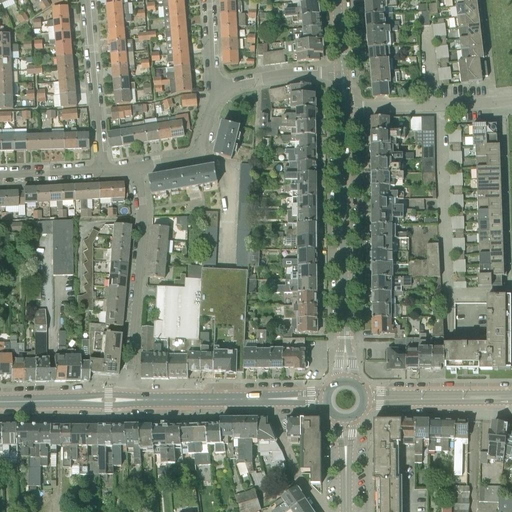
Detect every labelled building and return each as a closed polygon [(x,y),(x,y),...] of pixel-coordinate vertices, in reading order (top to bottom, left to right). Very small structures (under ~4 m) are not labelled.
[(367,17),(385,16),(385,9),(397,8),(397,1),(394,1),(365,3),(367,17)] [(221,15),(242,14),(241,2),(220,3),(221,15)] [(321,15),(318,2),(297,4),(298,10),(285,11),(285,19),(292,18),(321,15)] [(108,18),(129,16),(128,4),(122,4),(107,6),(108,18)] [(457,18),(479,15),(478,12),(481,11),(480,4),(477,4),(456,7),(457,18)] [(164,19),(185,17),(184,5),(169,6),(163,7),(164,19)] [(53,22),(69,20),(68,7),(52,8),(50,10),(51,22),(53,22)] [(236,27),(246,26),(245,14),(242,14),(221,15),(221,28),(236,27)] [(303,30),(322,28),(321,15),(292,18),(293,24),(302,23),(303,30)] [(458,29),(480,26),(480,23),(482,22),(481,15),(479,15),(457,18),(458,29)] [(109,31),(125,29),(124,23),(132,23),(131,16),(129,16),(108,18),(109,31)] [(368,30),(398,28),(399,27),(399,23),(393,23),(393,21),(386,21),(385,16),(367,17),(368,30)] [(165,32),(186,30),(185,17),(164,19),(165,32)] [(54,34),(70,32),(69,20),(53,22),(54,34)] [(460,40),(481,37),(481,33),(483,33),(482,26),(480,26),(458,29),(460,40)] [(222,40),(237,39),(236,27),(221,28),(222,40)] [(296,43),(322,40),(322,28),(303,30),(293,30),(294,43),(296,43)] [(369,50),(390,48),(391,48),(390,34),(391,34),(391,33),(395,32),(395,33),(398,32),(398,28),(368,30),(369,50)] [(110,43),(126,42),(125,29),(109,31),(110,43)] [(166,44),(187,42),(186,30),(165,32),(166,44)] [(56,46),(71,44),(70,32),(54,34),(55,41),(49,41),(50,46),(56,46)] [(0,47),(11,47),(10,35),(0,34),(0,47)] [(461,51),(483,48),(482,44),(485,44),(484,37),(481,37),(460,40),(461,51)] [(222,53),(238,52),(237,39),(222,40),(222,53)] [(298,61),(298,63),(307,62),(320,61),(319,55),(324,54),(323,48),(324,48),(323,42),(322,40),(296,43),(297,56),(294,56),(295,61),(298,61)] [(111,55),(134,53),(132,41),(126,42),(110,43),(111,55)] [(168,56),(188,54),(187,42),(166,44),(168,56)] [(57,58),(72,57),(71,44),(56,46),(57,58)] [(0,60),(11,60),(11,53),(19,53),(19,47),(11,47),(0,47),(0,60)] [(370,62),(391,60),(390,48),(369,50),(370,62)] [(462,61),(480,60),(484,60),(484,55),(486,55),(485,48),(483,48),(461,51),(462,61)] [(223,66),(224,66),(238,65),(238,52),(222,53),(223,66)] [(112,67),(135,65),(134,53),(111,55),(112,67)] [(174,68),(190,67),(188,54),(168,56),(168,63),(174,63),(174,68)] [(58,71),(73,70),(72,57),(57,58),(58,71)] [(0,72),(12,72),(11,60),(0,60),(0,72)] [(371,74),(394,72),(393,60),(391,60),(370,62),(371,74)] [(460,73),(487,70),(486,63),(480,63),(480,60),(462,61),(458,62),(460,73)] [(113,80),(129,78),(128,72),(135,71),(135,65),(112,67),(113,80)] [(175,81),(191,79),(190,67),(174,68),(175,81)] [(59,83),(74,82),(73,70),(58,71),(59,83)] [(461,85),(470,84),(483,82),(482,78),(488,77),(487,70),(460,73),(461,85)] [(0,84),(12,84),(12,72),(0,72),(0,84)] [(372,86),(391,84),(400,83),(399,72),(394,72),(371,74),(372,86)] [(114,92),(134,90),(133,85),(129,86),(129,78),(113,80),(114,92)] [(176,88),(176,93),(192,92),(191,79),(175,81),(170,81),(171,88),(176,88)] [(60,96),(76,95),(74,82),(59,83),(54,83),(55,96),(60,96)] [(0,97),(13,97),(17,97),(17,84),(12,84),(0,84),(0,97)] [(389,97),(389,91),(392,90),(391,84),(372,86),(373,99),(389,97)] [(301,87),(291,87),(293,95),(291,95),(291,110),(315,110),(316,107),(315,103),(315,100),(315,94),(311,94),(311,86),(301,87)] [(276,102),(282,101),(280,89),(274,91),(276,102)] [(116,105),(131,104),(136,103),(135,90),(134,90),(114,92),(116,105)] [(271,103),(276,102),(274,91),(268,92),(271,103)] [(60,96),(61,108),(77,107),(76,95),(60,96)] [(0,110),(14,109),(13,97),(0,97),(0,110)] [(143,115),(143,114),(142,106),(133,106),(133,116),(143,115)] [(70,120),(78,120),(77,110),(62,111),(62,118),(70,117),(70,120)] [(288,124),(315,124),(315,110),(291,110),(291,117),(282,117),(282,118),(271,119),(271,124),(288,124)] [(4,119),(12,119),(11,112),(0,112),(0,122),(4,123),(4,119)] [(169,121),(172,139),(185,137),(184,131),(190,130),(187,115),(176,117),(176,120),(169,121)] [(172,139),(169,121),(169,118),(156,120),(160,141),(172,139)] [(371,132),(389,132),(389,119),(371,119),(371,132)] [(148,143),(160,141),(156,120),(144,122),(148,143)] [(136,145),(148,143),(144,122),(132,124),(133,130),(136,145)] [(232,160),(236,143),(240,127),(222,123),(214,156),(232,160)] [(270,137),(278,137),(278,129),(280,128),(288,128),(288,124),(282,124),(271,124),(267,123),(267,130),(266,137),(270,137)] [(296,137),(315,136),(315,124),(288,124),(288,128),(288,131),(292,131),(292,137),(296,137)] [(473,136),(499,136),(499,129),(497,129),(496,125),(472,125),(473,136)] [(65,150),(78,150),(77,135),(77,129),(72,129),(72,135),(64,135),(65,150)] [(3,152),(15,152),(15,136),(15,130),(2,131),(2,137),(3,152)] [(123,147),(136,145),(133,130),(121,132),(123,147)] [(111,149),(123,147),(121,132),(108,134),(111,149)] [(372,146),(396,146),(396,140),(405,139),(405,132),(389,132),(371,132),(372,146)] [(77,135),(78,150),(90,149),(89,134),(77,135)] [(40,151),(53,150),(52,135),(39,136),(40,151)] [(53,150),(65,150),(64,135),(52,135),(53,150)] [(15,152),(28,151),(27,136),(15,136),(15,152)] [(28,151),(40,151),(39,136),(27,136),(28,151)] [(295,150),(316,150),(315,136),(296,137),(296,143),(295,143),(295,150)] [(497,143),(500,143),(499,136),(473,136),(473,148),(476,148),(500,147),(500,146),(497,146),(497,143)] [(372,161),(396,160),(414,160),(413,154),(399,154),(399,146),(396,146),(372,146),(372,161)] [(476,158),(502,157),(502,151),(500,151),(500,147),(476,148),(476,158)] [(253,163),(261,163),(261,151),(253,150),(253,163)] [(289,163),(316,163),(316,150),(295,150),(285,150),(285,155),(288,155),(289,163)] [(476,169),(503,168),(503,161),(500,161),(500,158),(502,158),(502,157),(476,158),(476,169)] [(372,173),(400,173),(400,166),(396,166),(396,160),(372,161),(372,173)] [(285,175),(316,174),(316,163),(289,163),(289,168),(285,168),(285,175)] [(185,190),(201,187),(218,184),(215,166),(182,172),(185,190)] [(477,180),(503,179),(503,172),(501,172),(500,169),(503,169),(503,168),(476,169),(477,180)] [(152,196),(185,190),(182,172),(149,178),(152,196)] [(372,187),(393,187),(395,187),(395,181),(404,181),(404,174),(400,174),(400,173),(372,173),(372,187)] [(291,187),(316,187),(316,174),(285,175),(285,181),(291,181),(291,187)] [(477,191),(504,190),(503,183),(501,183),(501,179),(503,179),(477,180),(477,191)] [(99,200),(111,200),(110,184),(98,185),(99,200)] [(111,203),(124,203),(123,184),(110,184),(111,200),(111,203)] [(80,210),(81,210),(86,210),(86,201),(86,185),(73,186),(74,202),(80,202),(80,210)] [(86,201),(99,200),(98,185),(86,185),(86,201)] [(62,203),(74,202),(73,186),(61,187),(62,203)] [(37,204),(49,203),(48,187),(36,188),(37,204)] [(57,211),(58,211),(62,211),(62,203),(61,187),(48,187),(49,203),(57,203),(57,211)] [(293,198),(316,198),(316,187),(291,187),(285,187),(285,193),(293,193),(293,198)] [(372,200),(399,200),(403,200),(403,193),(393,193),(393,187),(372,187),(372,200)] [(24,204),(37,204),(36,188),(23,189),(23,192),(24,204)] [(478,202),(504,201),(504,194),(501,194),(501,190),(504,190),(477,191),(478,202)] [(24,206),(24,204),(23,192),(17,193),(17,192),(5,193),(5,208),(18,208),(18,207),(24,206)] [(292,212),(316,212),(316,198),(293,198),(292,198),(292,212)] [(372,214),(403,213),(403,210),(403,207),(399,207),(399,200),(372,200),(372,214)] [(478,212),(504,211),(504,205),(502,205),(502,201),(504,201),(478,202),(478,212)] [(478,223),(505,222),(504,215),(502,216),(502,212),(504,212),(504,211),(478,212),(478,223)] [(293,225),(316,225),(316,212),(292,212),(292,218),(293,218),(293,225)] [(372,227),(395,226),(399,226),(399,219),(403,219),(405,219),(405,213),(403,213),(372,214),(372,227)] [(183,232),(187,232),(188,218),(177,218),(177,225),(183,226),(183,232)] [(20,230),(20,222),(9,221),(9,230),(20,230)] [(52,277),(73,276),(72,221),(52,222),(52,235),(52,277)] [(479,234),(505,233),(505,226),(502,226),(502,223),(505,223),(505,222),(478,223),(479,234)] [(112,238),(129,240),(131,227),(113,225),(112,238)] [(287,238),(316,238),(316,225),(293,225),(297,225),(297,231),(287,231),(287,238)] [(372,239),(393,239),(407,239),(406,233),(396,233),(395,226),(372,227),(372,239)] [(151,240),(168,242),(169,229),(152,227),(151,240)] [(91,244),(92,244),(98,233),(92,230),(87,239),(91,244)] [(479,245),(505,244),(505,237),(503,237),(503,234),(505,233),(479,234),(479,245)] [(111,250),(128,252),(129,240),(112,238),(111,250)] [(298,251),(317,250),(316,238),(287,238),(287,244),(297,244),(297,251),(298,251)] [(90,255),(92,255),(92,245),(92,244),(91,244),(87,239),(83,242),(87,251),(88,251),(90,255)] [(373,252),(393,252),(393,239),(372,239),(373,252)] [(150,252),(167,253),(168,242),(151,240),(150,252)] [(479,256),(506,255),(506,248),(503,248),(503,244),(505,244),(479,245),(479,256)] [(410,278),(433,278),(440,278),(439,245),(438,245),(424,246),(425,261),(408,262),(409,278),(410,278)] [(109,263),(127,264),(128,252),(111,250),(109,263)] [(292,268),(317,268),(317,250),(298,251),(298,260),(283,261),(283,268),(292,268)] [(90,266),(92,266),(92,255),(90,255),(88,251),(87,251),(83,253),(87,262),(88,262),(90,266)] [(248,265),(248,268),(259,268),(259,265),(260,251),(249,251),(249,253),(249,260),(248,265)] [(149,265),(166,267),(167,253),(150,252),(149,265)] [(373,265),(393,265),(393,252),(373,252),(373,265)] [(480,266),(506,266),(506,259),(503,259),(503,255),(506,255),(479,256),(480,266)] [(90,277),(92,277),(92,266),(90,266),(88,262),(87,262),(83,265),(87,273),(88,273),(90,277)] [(108,276),(126,277),(127,264),(109,263),(108,276)] [(148,278),(165,279),(166,267),(149,265),(148,278)] [(373,278),(393,278),(393,265),(373,265),(373,278)] [(480,277),(502,277),(507,277),(506,270),(504,270),(504,266),(506,266),(480,266),(480,277)] [(188,267),(187,277),(202,279),(202,270),(202,268),(188,267)] [(287,281),(317,280),(317,268),(292,268),(292,275),(287,275),(287,281)] [(200,317),(215,318),(215,326),(234,326),(234,342),(237,342),(237,350),(238,350),(238,354),(237,374),(244,374),(244,370),(245,369),(245,349),(247,290),(248,271),(237,271),(220,270),(215,270),(202,270),(202,279),(187,277),(186,278),(185,289),(174,288),(157,287),(155,328),(155,340),(169,340),(183,341),(200,341),(200,333),(200,317)] [(90,288),(92,289),(92,277),(90,277),(88,273),(87,273),(83,276),(87,285),(88,284),(90,288)] [(185,289),(186,279),(186,275),(181,275),(181,281),(175,280),(174,288),(185,289)] [(107,288),(125,290),(126,277),(108,276),(107,288)] [(477,277),(478,289),(504,288),(504,280),(502,280),(502,277),(480,277),(477,277)] [(401,287),(410,287),(409,278),(393,278),(373,278),(373,293),(392,292),(392,287),(401,287)] [(293,294),(317,294),(317,280),(287,281),(286,281),(286,286),(278,286),(277,293),(293,294)] [(247,294),(256,294),(257,281),(248,281),(247,294)] [(92,299),(96,299),(96,291),(92,291),(92,289),(90,288),(88,284),(87,285),(83,287),(86,294),(87,295),(89,298),(92,298),(92,299)] [(106,300),(124,302),(125,290),(107,288),(106,300)] [(373,306),(396,306),(395,300),(395,293),(392,292),(373,293),(373,306)] [(92,306),(92,299),(92,298),(89,298),(87,295),(86,294),(82,296),(88,306),(92,306)] [(293,307),(317,306),(317,294),(293,294),(293,299),(293,307)] [(92,306),(88,306),(82,296),(77,297),(77,309),(88,309),(88,312),(92,312),(92,306)] [(511,370),(511,333),(511,297),(487,297),(487,345),(486,345),(486,370),(511,370)] [(105,313),(123,314),(124,302),(106,300),(105,313)] [(299,319),(317,319),(317,306),(293,307),(284,306),(284,311),(294,312),(294,313),(299,314),(299,319)] [(373,319),(391,319),(396,319),(396,306),(373,306),(373,319)] [(104,326),(117,327),(122,327),(123,314),(105,313),(104,326)] [(54,382),(54,366),(51,366),(48,366),(48,358),(48,355),(41,355),(40,334),(46,333),(45,315),(34,315),(34,343),(34,360),(35,382),(51,382),(54,382)] [(283,339),(292,339),(292,333),(297,334),(300,334),(317,334),(317,319),(299,319),(297,319),(292,319),(292,328),(291,328),(291,331),(289,331),(289,333),(283,332),(283,339)] [(406,339),(406,331),(400,332),(400,327),(394,327),(392,327),(391,319),(373,319),(373,335),(395,334),(395,340),(395,341),(407,341),(406,339)] [(118,377),(119,363),(121,336),(116,335),(117,327),(104,326),(88,325),(88,341),(88,358),(88,363),(89,374),(118,377)] [(155,357),(155,340),(155,328),(143,328),(141,355),(141,357),(155,357)] [(257,369),(271,369),(271,350),(266,350),(267,331),(257,331),(257,340),(257,349),(257,369)] [(214,372),(214,354),(210,354),(210,333),(200,333),(200,341),(201,372),(214,372)] [(419,370),(433,370),(433,346),(426,346),(426,335),(419,335),(419,339),(419,370)] [(11,383),(24,382),(23,357),(16,356),(16,342),(15,336),(10,336),(10,342),(10,355),(10,377),(11,383)] [(0,376),(10,377),(10,355),(5,355),(5,348),(5,343),(3,343),(3,337),(0,337),(0,376)] [(283,349),(283,369),(284,369),(284,368),(295,368),(295,371),(305,371),(305,339),(292,339),(283,339),(283,349)] [(406,370),(419,370),(419,339),(406,339),(407,341),(406,370)] [(441,366),(445,366),(444,345),(444,339),(432,339),(433,346),(433,370),(441,370),(441,366)] [(169,380),(169,379),(169,340),(155,340),(155,357),(155,380),(169,380)] [(183,342),(183,341),(169,340),(169,379),(189,379),(189,372),(189,357),(185,357),(185,342),(183,342)] [(189,357),(189,372),(201,372),(200,341),(183,341),(183,342),(185,342),(185,357),(189,357)] [(392,370),(406,370),(407,341),(395,341),(395,351),(388,351),(388,366),(386,366),(386,367),(385,368),(385,369),(385,370),(386,371),(387,372),(389,372),(390,372),(391,371),(392,370)] [(478,370),(486,370),(486,345),(444,345),(445,366),(445,370),(451,370),(451,374),(456,374),(456,370),(473,370),(473,374),(478,374),(478,370)] [(54,382),(65,382),(65,351),(65,348),(58,348),(58,356),(54,356),(54,366),(54,382)] [(245,369),(257,369),(257,349),(245,349),(245,369)] [(271,369),(283,369),(283,349),(271,349),(271,350),(271,369)] [(65,382),(79,382),(79,363),(79,356),(75,356),(75,351),(65,351),(65,382)] [(24,382),(35,382),(34,360),(29,360),(29,353),(23,354),(23,357),(24,382)] [(237,374),(238,354),(214,354),(214,372),(227,373),(227,374),(237,374)] [(142,380),(155,380),(155,357),(141,357),(142,380)] [(89,382),(89,374),(88,363),(79,363),(79,382),(89,382)] [(234,460),(236,460),(233,420),(221,420),(221,426),(222,444),(224,444),(226,454),(227,461),(234,460)] [(240,469),(245,469),(245,420),(233,420),(236,460),(238,460),(239,465),(240,469)] [(245,420),(245,469),(247,469),(252,484),(258,482),(255,472),(254,473),(252,465),(253,465),(253,441),(258,441),(259,420),(245,420)] [(284,461),(281,452),(282,452),(276,442),(277,442),(271,427),(267,427),(267,420),(259,420),(258,441),(258,443),(258,452),(276,452),(272,452),(273,461),(284,461)] [(304,439),(321,439),(321,435),(320,435),(320,420),(287,420),(287,421),(285,421),(283,423),(283,428),(285,429),(288,429),(288,439),(304,439)] [(374,481),(377,481),(377,495),(378,509),(377,511),(400,511),(400,509),(400,495),(400,480),(397,480),(397,466),(397,452),(395,452),(395,443),(401,443),(401,438),(402,421),(374,420),(374,481)] [(401,445),(415,445),(416,421),(402,420),(402,421),(401,438),(401,443),(401,445)] [(435,448),(441,448),(442,421),(441,421),(439,420),(436,420),(434,421),(429,421),(429,448),(428,458),(434,458),(434,452),(435,452),(435,448)] [(422,448),(429,448),(429,421),(416,421),(415,445),(415,449),(415,464),(422,464),(422,457),(422,448)] [(448,440),(455,440),(455,422),(442,421),(441,448),(441,452),(448,452),(448,440)] [(504,459),(505,444),(507,431),(507,425),(501,424),(501,423),(500,421),(496,421),(495,422),(494,424),(493,424),(492,431),(489,431),(487,444),(489,444),(487,460),(503,462),(503,459),(504,459)] [(455,422),(455,440),(454,477),(462,477),(463,445),(468,445),(468,422),(455,422)] [(167,469),(169,469),(168,424),(162,424),(162,427),(154,427),(155,453),(155,456),(161,456),(161,464),(167,464),(167,469)] [(168,424),(169,469),(172,469),(172,464),(176,464),(175,450),(182,450),(181,445),(181,427),(170,427),(170,424),(168,424)] [(10,460),(18,460),(18,426),(3,426),(3,453),(3,467),(7,465),(7,460),(10,460)] [(24,458),(29,458),(29,426),(18,426),(18,460),(18,468),(23,468),(24,458)] [(40,486),(41,467),(41,426),(29,426),(29,458),(29,465),(29,470),(29,486),(40,486)] [(52,456),(51,426),(41,426),(41,467),(48,467),(48,459),(48,456),(52,456)] [(58,448),(62,448),(61,427),(52,428),(52,426),(51,426),(52,456),(57,456),(58,448)] [(147,454),(155,453),(154,427),(152,427),(152,426),(140,427),(141,451),(147,451),(147,454)] [(211,465),(209,446),(208,426),(194,427),(194,454),(195,465),(211,465)] [(216,454),(226,454),(224,444),(222,444),(221,426),(208,426),(209,446),(215,446),(216,454)] [(72,470),(72,467),(71,427),(61,427),(62,448),(65,448),(63,450),(63,470),(64,470),(72,470)] [(79,476),(85,476),(94,476),(94,482),(100,482),(100,476),(99,427),(84,427),(71,427),(72,467),(78,467),(78,453),(80,453),(80,458),(79,458),(79,476)] [(114,475),(114,468),(113,427),(99,427),(100,476),(114,475)] [(122,453),(127,453),(127,427),(113,427),(114,468),(122,467),(122,453)] [(141,460),(141,451),(140,427),(127,427),(127,453),(127,454),(134,454),(134,460),(135,466),(142,466),(141,460)] [(192,455),(194,454),(194,427),(181,427),(181,445),(188,445),(189,455),(192,455)] [(304,450),(304,460),(304,472),(315,471),(315,485),(321,485),(321,460),(321,449),(321,439),(304,439),(304,450)] [(454,487),(454,499),(469,499),(470,493),(469,487),(454,487)] [(511,511),(511,499),(499,496),(500,487),(496,487),(479,487),(479,503),(499,503),(498,511),(511,511)] [(288,511),(290,511),(305,501),(297,488),(278,501),(281,507),(273,511),(288,511)] [(240,511),(259,511),(262,511),(255,490),(236,496),(240,511)] [(311,511),(313,511),(305,501),(290,511),(291,511),(311,511)] [(71,511),(72,503),(63,503),(63,511),(71,511)]
